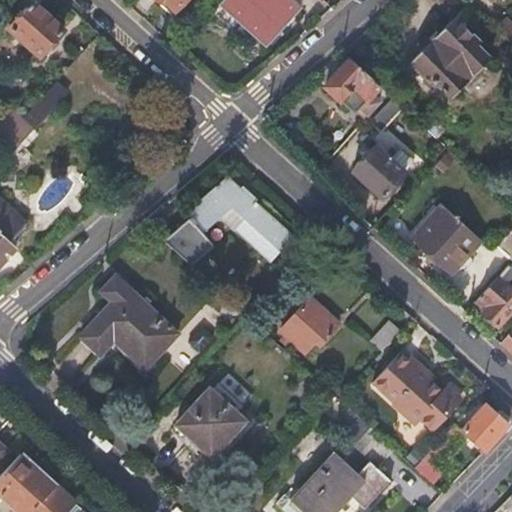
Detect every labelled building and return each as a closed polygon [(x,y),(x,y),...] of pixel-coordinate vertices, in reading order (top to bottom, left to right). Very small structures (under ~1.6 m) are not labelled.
[(11,28),(40,56),(63,32),(37,7),(42,0),(22,0),(18,6),(25,13),(11,28)] [(157,0),(161,3),(164,1),(174,11),(184,0),(157,0)] [(224,0),(223,2),(266,42),(282,25),(299,8),(290,0),(224,0)] [(438,82),(452,97),(490,59),(476,45),(478,41),(454,18),(411,60),(435,84),(438,82)] [(511,22),(508,19),(496,29),(511,44),(511,22)] [(382,87),(343,51),(316,74),(327,84),(326,87),(355,115),(382,87)] [(57,81),(24,118),(36,129),(36,130),(70,94),(57,81)] [(404,107),(394,97),(371,122),(380,132),(404,107)] [(13,109),(0,122),(0,124),(22,144),(29,137),(36,129),(24,118),(13,109)] [(0,151),(8,159),(22,144),(0,124),(0,151)] [(339,150),(349,160),(367,141),(357,131),(339,150)] [(377,146),(354,172),(381,198),(405,172),(391,159),(377,146)] [(413,163),(399,150),(391,159),(405,172),(413,163)] [(453,162),(444,153),(436,161),(445,170),(453,162)] [(226,177),(185,213),(190,219),(165,241),(191,265),(214,244),(203,233),(221,219),(233,230),(235,229),(270,260),(291,238),(291,235),(226,177)] [(0,265),(16,248),(12,243),(29,224),(0,196),(0,265)] [(443,206),(414,237),(450,273),(480,240),(443,206)] [(511,229),(498,245),(511,259),(511,229)] [(511,268),(508,264),(474,301),(485,310),(484,314),(497,326),(511,310),(511,268)] [(153,363),(161,354),(180,333),(117,275),(102,291),(113,301),(80,337),(101,355),(122,334),(153,363)] [(309,298),(281,331),(304,351),(315,340),(320,344),(338,323),(309,298)] [(384,353),(402,333),(389,321),(370,341),(384,353)] [(511,328),(499,344),(511,355),(511,328)] [(165,357),(161,354),(153,363),(122,334),(101,355),(106,361),(114,353),(144,380),(165,357)] [(405,349),(401,354),(413,365),(417,360),(405,349)] [(395,402),(419,423),(422,420),(434,431),(462,400),(450,388),(445,393),(433,382),(424,373),(427,369),(417,360),(413,365),(401,354),(374,383),(395,402)] [(424,373),(433,382),(437,378),(427,369),(424,373)] [(212,389),(178,425),(213,458),(248,421),(212,389)] [(415,427),(419,423),(395,402),(392,406),(415,427)] [(483,452),(507,426),(484,405),(462,431),(465,434),(483,452)] [(376,468),(393,448),(357,415),(339,434),(370,464),(358,477),(334,454),(299,492),(291,501),(302,511),(333,511),(350,495),(363,508),(389,481),(376,468)] [(432,463),(436,466),(465,434),(462,431),(455,424),(442,438),(449,445),(432,463)] [(449,445),(442,438),(425,456),(414,467),(436,487),(446,476),(436,466),(432,463),(449,445)] [(68,511),(75,505),(21,454),(0,476),(0,503),(4,499),(18,511),(68,511)] [(359,511),(363,508),(350,495),(333,511),(302,511),(291,501),(299,492),(292,485),(276,503),(286,511),(359,511)] [(511,511),(511,493),(502,504),(509,511),(511,511)]
